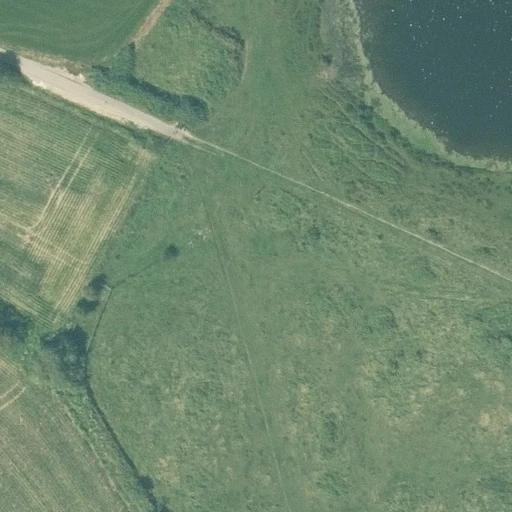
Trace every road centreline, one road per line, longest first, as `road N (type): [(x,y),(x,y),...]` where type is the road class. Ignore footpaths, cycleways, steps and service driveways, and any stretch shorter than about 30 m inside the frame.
road 1 (track): [(511,283),(172,132)]
road 2 (unclassified): [(172,132),(0,54)]
